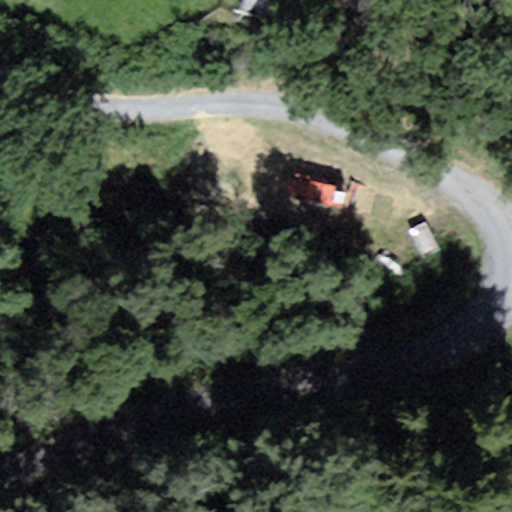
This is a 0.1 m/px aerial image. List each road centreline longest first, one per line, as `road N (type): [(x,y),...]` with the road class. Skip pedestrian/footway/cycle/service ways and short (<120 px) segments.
road 1 (unclassified): [(511,267),(494,213),(425,152),(331,114),(256,101),(105,110),(0,77)]
road 2 (unclassified): [(0,481),(87,436),(323,389),(458,343),(502,310),(511,271)]
